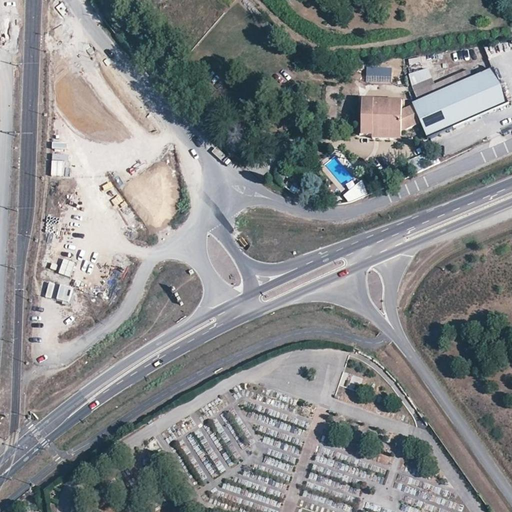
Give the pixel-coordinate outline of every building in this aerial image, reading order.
[(373,131),(402,131),(420,123),(427,140),(509,105),(493,69),(403,109),(403,100),(363,99),(362,135),(373,136),(373,131)] [(366,83),(391,83),(391,69),(366,69),(366,83)] [(64,101),(78,116),(93,103),(79,86),(64,101)] [(402,139),(402,131),(373,131),(373,136),(373,139),(402,139)] [(423,155),(409,160),(414,173),(428,168),(423,155)] [(349,192),(344,194),(349,204),(368,195),(359,176),(345,183),(349,192)] [(315,486),(318,474),(310,473),(307,484),(315,486)] [(305,491),(303,497),(317,501),(319,495),(305,491)]
